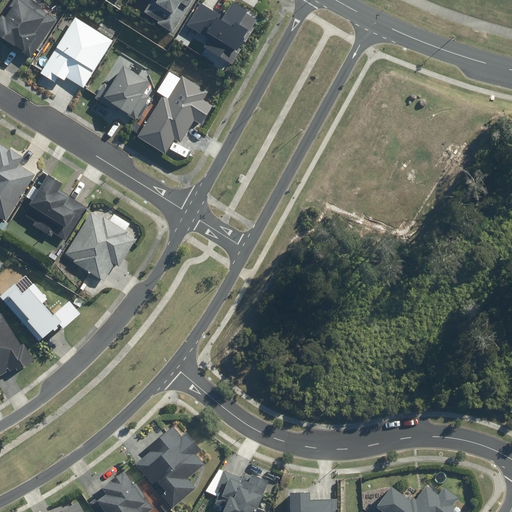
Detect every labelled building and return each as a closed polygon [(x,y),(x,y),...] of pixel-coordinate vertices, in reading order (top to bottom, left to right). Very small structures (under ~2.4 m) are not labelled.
[(2,15),(0,18),(0,37),(1,36),(30,57),(57,20),(37,6),(41,0),(13,0),(8,7),(11,9),(5,17),(2,15)] [(184,12),(192,0),(156,0),(147,14),(172,31),(184,12)] [(235,51),(248,30),(239,25),(247,11),(232,2),(224,16),(200,2),(186,25),(204,36),(205,33),(235,51)] [(61,76),(85,91),(115,42),(75,17),(40,73),(57,83),(61,76)] [(230,63),(206,47),(200,55),(224,71),(230,63)] [(112,104),(135,119),(150,97),(145,94),(152,82),(124,64),(110,85),(104,81),(94,98),(110,108),(112,104)] [(169,98),(164,95),(136,138),(164,156),(174,140),(180,144),(196,120),(202,124),(214,106),(205,101),(210,93),(183,75),(169,98)] [(0,216),(7,220),(33,174),(18,166),(23,158),(0,145),(0,216)] [(66,240),(87,207),(58,188),(61,183),(48,175),(24,214),(66,240)] [(126,231),(130,225),(113,213),(109,220),(94,210),(65,254),(104,281),(115,264),(118,266),(137,239),(126,231)] [(25,282),(4,301),(40,341),(61,322),(25,282)] [(0,375),(11,369),(14,374),(34,360),(23,343),(20,345),(0,314),(0,375)] [(150,451),(136,463),(172,507),(196,488),(188,478),(205,464),(196,453),(202,448),(187,430),(181,435),(174,426),(148,447),(150,451)] [(264,511),(265,511),(256,507),(268,477),(240,466),(237,474),(225,469),(215,493),(227,498),(222,511),(221,511),(264,511)] [(146,511),(154,507),(125,467),(102,483),(107,491),(96,499),(106,511),(146,511)] [(390,484),(376,504),(386,511),(451,511),(456,506),(453,503),(458,496),(444,486),(439,494),(426,485),(421,493),(409,484),(403,493),(390,484)] [(309,491),(290,490),(289,511),(333,511),(334,499),(309,498),(309,491)]
